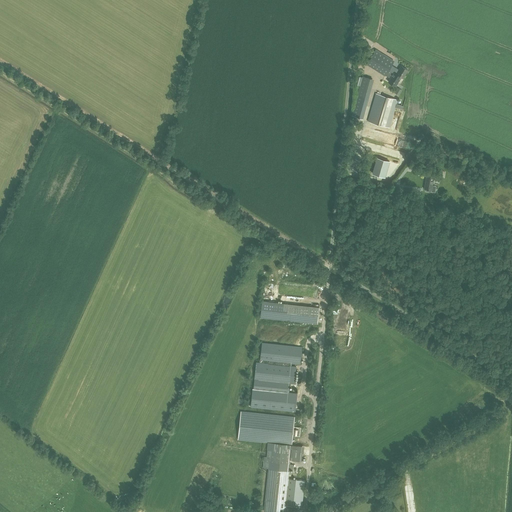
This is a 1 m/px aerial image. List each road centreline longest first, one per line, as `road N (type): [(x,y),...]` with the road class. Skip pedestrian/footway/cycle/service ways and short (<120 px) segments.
road 1 (unclassified): [(511,379),(328,266),(354,0)]
road 2 (track): [(328,266),(0,61)]
road 3 (unclassified): [(324,511),(511,406)]
